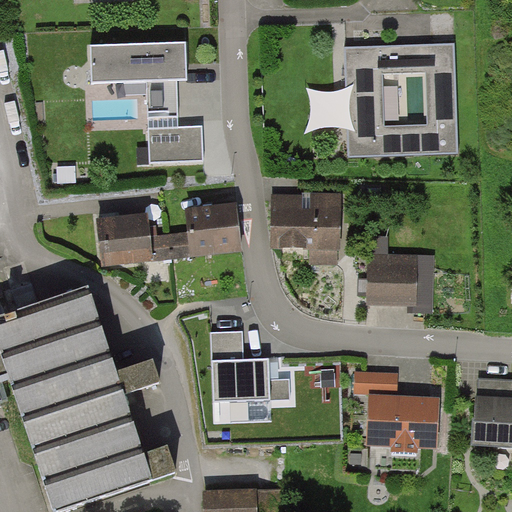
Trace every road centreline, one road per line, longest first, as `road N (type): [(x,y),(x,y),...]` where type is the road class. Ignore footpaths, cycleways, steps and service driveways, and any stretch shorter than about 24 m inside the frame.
road 1 (residential): [(232,0),(235,116),(263,286),(279,316),(316,335),(511,351)]
road 2 (residential): [(0,81),(25,179),(23,243),(38,259),(105,281),(153,331),(171,361),(193,511)]
